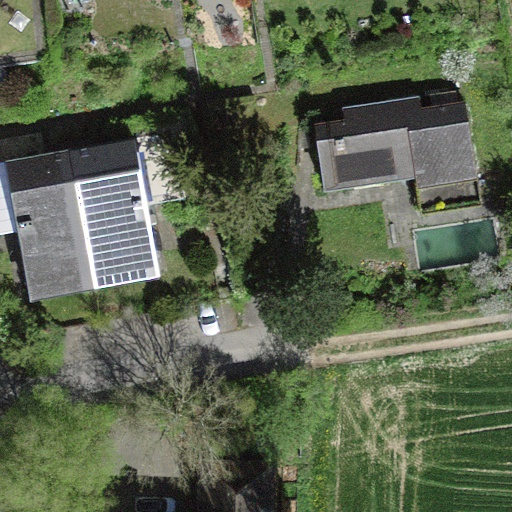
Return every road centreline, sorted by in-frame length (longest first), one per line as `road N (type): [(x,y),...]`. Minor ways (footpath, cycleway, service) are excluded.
road 1 (track): [(318,511),(325,352),(511,324)]
road 2 (residential): [(0,422),(101,382),(325,352)]
